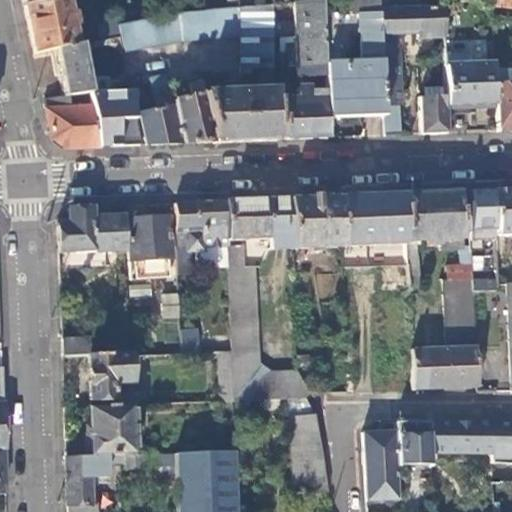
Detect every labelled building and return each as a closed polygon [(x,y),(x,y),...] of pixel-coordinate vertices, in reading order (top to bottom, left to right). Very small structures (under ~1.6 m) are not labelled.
[(64,0),(46,0),(22,5),(27,30),(32,53),(54,49),(75,45),(64,0)] [(376,10),(375,0),(341,0),(318,2),(321,48),(350,34),(361,33),(362,63),(340,64),(341,67),(322,68),(322,78),(323,91),(325,119),(355,119),(363,119),(380,118),(379,95),(379,83),(377,46),(377,35),(376,10)] [(441,45),(439,0),(427,0),(428,9),(415,9),(416,35),(416,41),(436,40),(436,45),(441,45)] [(511,0),(488,0),(489,7),(511,9),(511,0)] [(321,48),(318,2),(291,4),(294,79),(322,78),(322,68),(321,48)] [(279,33),(277,5),(267,6),(270,61),(284,60),(282,33),(279,33)] [(271,68),(270,61),(267,6),(236,8),(175,13),(149,19),(156,46),(183,41),(237,37),(241,71),(257,69),(271,68)] [(416,35),(415,9),(376,10),(377,35),(398,35),(416,35)] [(156,46),(149,19),(116,27),(119,38),(123,54),(156,46)] [(399,46),(398,35),(377,35),(377,46),(395,46),(399,46)] [(79,44),(75,45),(54,49),(59,74),(63,97),(68,96),(90,94),(79,44)] [(395,46),(377,46),(379,83),(397,83),(395,46)] [(442,60),(443,98),(444,106),(466,105),(466,107),(471,107),(493,106),(491,70),(491,65),(468,66),(468,58),(463,54),(442,54),(442,60)] [(258,93),(272,93),(271,68),(257,69),(258,93)] [(511,72),(510,73),(510,69),(491,70),(493,106),(494,132),(511,131),(511,72)] [(180,145),(168,96),(164,77),(148,81),(153,112),(134,115),(142,146),(159,146),(180,145)] [(195,144),(211,143),(201,95),(197,80),(167,88),(168,96),(180,145),(195,144)] [(379,95),(396,95),(397,95),(397,83),(379,83),(379,95)] [(301,140),(326,139),(325,119),(323,91),(306,92),(306,88),(294,88),(295,105),(280,106),(282,141),(301,140)] [(134,115),(128,92),(90,94),(94,108),(97,148),(111,147),(142,146),(134,115)] [(239,142),(275,141),(272,93),(258,93),(201,95),(211,143),(239,142)] [(388,136),(398,136),(396,95),(379,95),(380,118),(381,137),(388,136)] [(68,96),(63,97),(45,98),(50,140),(62,149),(75,149),(97,148),(94,108),(73,109),(68,96)] [(445,134),(444,106),(443,98),(417,99),(418,135),(429,134),(445,134)] [(511,190),(510,190),(490,191),(493,229),(494,235),(511,233),(511,190)] [(493,229),(490,191),(477,192),(465,192),(468,218),(470,245),(470,248),(482,247),(481,229),(493,229)] [(471,263),(470,248),(470,245),(460,246),(457,193),(429,194),(400,195),(407,265),(408,277),(418,277),(414,240),(425,240),(425,246),(436,245),(436,251),(458,250),(459,264),(471,263)] [(380,267),(407,265),(400,195),(369,196),(336,197),(340,246),(342,267),(380,267)] [(340,246),(336,197),(312,198),(286,200),(288,247),(340,246)] [(288,247),(286,200),(271,200),(222,202),(224,238),(263,236),(264,248),(288,247)] [(224,238),(222,202),(210,202),(171,204),(173,255),(193,254),(194,270),(225,269),(224,245),(224,238)] [(91,218),(91,207),(66,208),(65,209),(66,224),(54,224),(55,252),(122,251),(120,217),(91,218)] [(124,217),(126,258),(169,257),(167,215),(146,216),(124,217)] [(305,396),(308,391),(295,368),(266,370),(257,363),(252,265),(241,266),(240,244),(224,245),(225,269),(229,350),(231,401),(305,396)] [(169,257),(126,258),(127,278),(170,277),(169,257)] [(472,280),(472,291),(497,289),(496,276),(472,278),(472,280)] [(409,350),(412,392),(439,390),(476,387),(472,291),(472,280),(441,282),(444,348),(409,350)] [(179,293),(161,293),(160,318),(178,318),(179,293)] [(181,346),(198,346),(199,328),(181,328),(181,346)] [(84,356),(86,356),(86,338),(58,339),(59,357),(84,356)] [(218,402),(231,401),(229,350),(215,351),(218,402)] [(128,382),(127,355),(110,356),(86,356),(84,356),(86,400),(110,400),(109,382),(128,382)] [(129,405),(86,406),(87,436),(83,437),(84,453),(87,457),(106,456),(123,455),(132,455),(129,405)] [(323,472),(313,414),(288,416),(292,493),(324,490),(323,479),(323,472)] [(395,464),(430,465),(430,452),(429,422),(395,422),(395,432),(395,464)] [(451,422),(429,422),(430,452),(489,453),(489,458),(509,458),(509,422),(500,422),(489,422),(451,422)] [(396,500),(395,464),(395,432),(362,433),(362,449),(365,501),(396,500)] [(236,511),(234,451),(173,454),(174,475),(175,511),(236,511)] [(174,475),(173,454),(154,454),(155,475),(174,475)] [(139,455),(132,455),(123,455),(123,468),(139,468),(139,455)] [(106,456),(87,457),(62,458),(64,511),(94,511),(94,505),(89,505),(88,487),(95,486),(94,479),(106,479),(106,456)]
